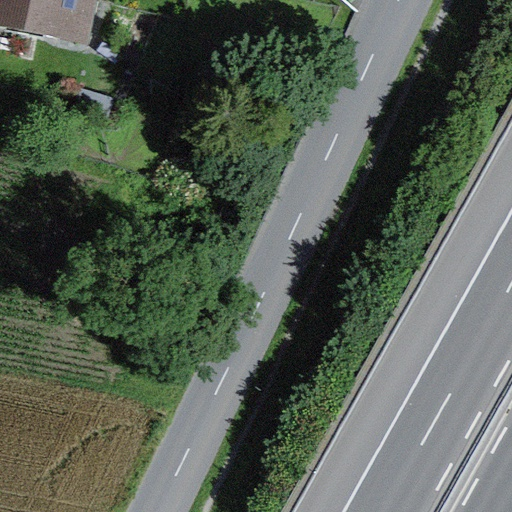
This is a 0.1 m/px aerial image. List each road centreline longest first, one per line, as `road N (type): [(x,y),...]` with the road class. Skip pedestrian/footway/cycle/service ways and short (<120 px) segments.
road 1 (unclassified): [(398,0),(157,511)]
road 2 (motorway): [(511,283),(383,511)]
